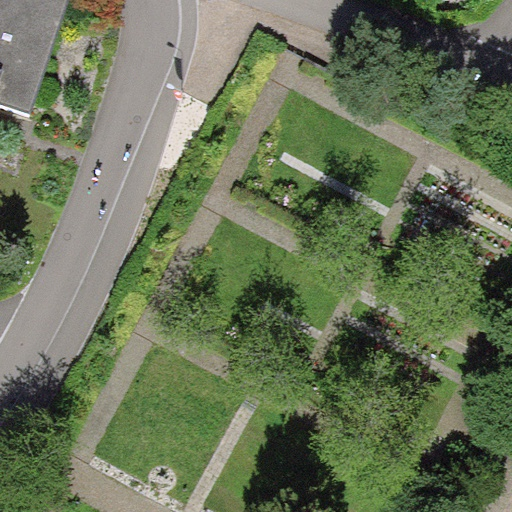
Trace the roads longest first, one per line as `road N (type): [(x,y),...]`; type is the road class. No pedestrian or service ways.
road 1 (residential): [(149,0),(155,20),(128,109),(81,229),(0,385)]
road 2 (residential): [(283,0),(482,72)]
